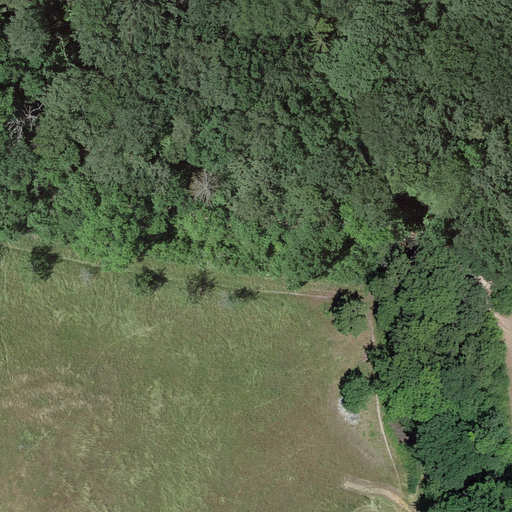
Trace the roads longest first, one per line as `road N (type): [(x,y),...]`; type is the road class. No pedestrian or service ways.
road 1 (track): [(0,180),(413,239),(511,277)]
road 2 (track): [(469,263),(439,449)]
